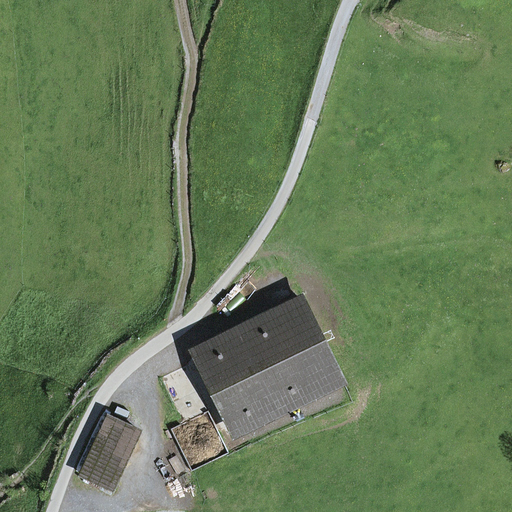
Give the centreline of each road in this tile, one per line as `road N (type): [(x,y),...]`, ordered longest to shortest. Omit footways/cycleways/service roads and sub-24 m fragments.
road 1 (track): [(203,306),(283,199),(353,0)]
road 2 (track): [(174,331),(188,267),(182,136),(194,69),(181,0)]
road 3 (residential): [(49,511),(99,393),(203,306)]
